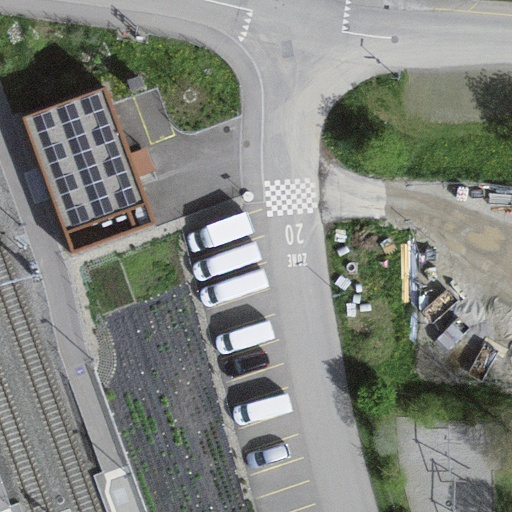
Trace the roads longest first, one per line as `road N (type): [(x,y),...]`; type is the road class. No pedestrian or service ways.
road 1 (residential): [(349,511),(295,231),(288,11)]
road 2 (residential): [(511,25),(288,11)]
